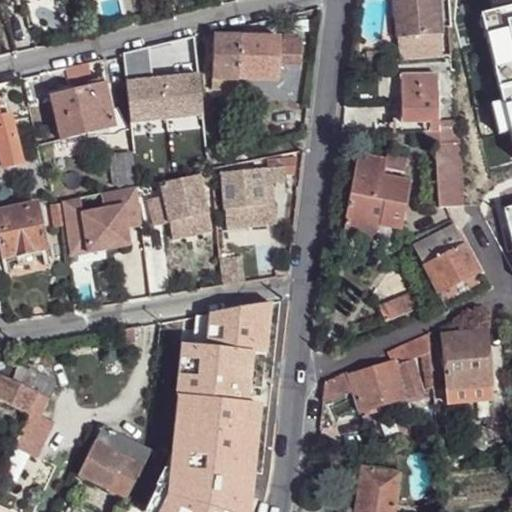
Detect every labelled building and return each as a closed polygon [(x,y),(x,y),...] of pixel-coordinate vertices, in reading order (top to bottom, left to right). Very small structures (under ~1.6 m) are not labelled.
[(392,0),(395,38),(441,34),(438,0),(392,0)] [(511,0),(491,0),(494,39),(511,38),(511,0)] [(443,55),(443,50),(441,34),(395,38),(397,59),(443,55)] [(210,80),(237,80),(237,37),(212,37),(210,80)] [(237,80),(278,80),(279,63),(279,38),(237,37),(237,80)] [(279,38),(279,63),(300,64),(301,38),(279,38)] [(200,40),(164,46),(167,66),(203,61),(200,40)] [(131,122),(203,116),(197,75),(151,79),(149,47),(123,53),(131,122)] [(104,84),(93,86),(92,81),(88,64),(65,70),(71,92),(51,97),(61,140),(115,127),(104,84)] [(401,101),(402,122),(429,121),(429,132),(438,131),(438,127),(438,75),(401,75),(401,101)] [(237,80),(210,80),(211,93),(237,94),(237,80)] [(22,163),(11,115),(4,117),(5,124),(0,125),(0,156),(3,168),(22,163)] [(429,132),(426,131),(426,145),(434,145),(434,144),(458,143),(458,126),(438,127),(438,131),(429,132)] [(434,145),(435,166),(460,165),(458,143),(434,144),(434,145)] [(358,154),(346,217),(347,217),(344,233),(390,242),(393,227),(403,229),(412,182),(383,176),(384,170),(404,174),(407,159),(387,155),(386,160),(358,154)] [(116,156),(119,186),(135,185),(131,155),(116,156)] [(152,162),(154,175),(189,168),(186,155),(152,162)] [(293,177),(295,159),(282,160),(283,168),(284,168),(286,178),(293,177)] [(282,160),(266,161),(267,170),(283,168),(282,160)] [(460,165),(435,166),(437,207),(462,207),(460,165)] [(286,178),(284,168),(283,168),(267,170),(261,171),(263,183),(271,182),(286,181),(286,178)] [(223,175),(225,211),(238,209),(265,206),(263,183),(261,171),(257,171),(223,175)] [(200,177),(162,184),(164,199),(168,220),(169,224),(208,216),(200,177)] [(265,206),(273,205),(271,182),(263,183),(265,206)] [(134,187),(61,202),(72,257),(131,245),(128,229),(125,217),(139,214),(134,187)] [(154,200),(158,222),(168,220),(164,199),(154,200)] [(0,212),(0,248),(2,257),(46,249),(38,204),(0,212)] [(64,226),(61,204),(51,205),(52,228),(64,226)] [(238,209),(241,228),(275,224),(273,205),(265,206),(238,209)] [(225,211),(227,229),(241,228),(238,209),(225,211)] [(139,214),(125,217),(128,229),(141,227),(139,214)] [(208,216),(169,224),(172,239),(211,231),(208,216)] [(463,245),(453,226),(412,248),(422,266),(463,245)] [(463,245),(422,266),(437,294),(477,273),(463,245)] [(220,259),(223,287),(245,283),(241,256),(220,259)] [(485,288),(477,273),(437,294),(445,309),(445,310),(485,288)] [(406,293),(375,307),(382,322),(413,308),(406,293)] [(119,328),(121,341),(135,339),(133,326),(119,328)] [(407,363),(413,361),(430,355),(429,346),(429,334),(402,347),(407,363)] [(444,338),(444,340),(446,371),(448,391),(491,387),(489,355),(482,353),(481,335),(444,338)] [(446,371),(444,340),(429,346),(430,355),(432,372),(446,371)] [(197,352),(177,350),(169,409),(173,410),(163,483),(195,488),(197,474),(207,475),(226,350),(199,346),(197,352)] [(396,366),(407,363),(402,347),(388,354),(391,362),(395,362),(396,366)] [(28,370),(47,380),(56,365),(36,355),(28,370)] [(352,375),(350,375),(352,384),(361,413),(433,389),(432,372),(430,355),(413,361),(407,363),(396,366),(395,362),(391,362),(352,375)] [(28,370),(20,387),(38,396),(47,400),(48,399),(55,385),(47,380),(28,370)] [(351,372),(327,383),(325,397),(352,384),(350,375),(352,375),(351,372)] [(10,382),(0,377),(0,395),(31,411),(38,396),(20,387),(10,382)] [(491,387),(448,391),(449,406),(493,402),(491,387)] [(47,400),(38,396),(31,411),(30,413),(39,416),(47,400)] [(51,425),(29,414),(12,450),(35,461),(51,425)] [(101,427),(93,444),(143,466),(150,452),(101,427)] [(79,475),(128,499),(132,489),(138,478),(143,466),(93,444),(79,475)] [(369,461),(368,469),(381,472),(382,463),(369,461)] [(368,469),(362,468),(355,511),(394,511),(400,474),(381,472),(368,469)]
